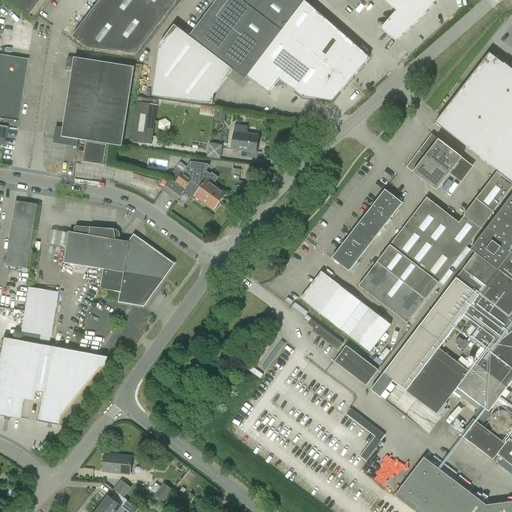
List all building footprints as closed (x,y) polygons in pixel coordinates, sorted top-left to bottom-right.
[(10,0),(29,14),(40,0),(10,0)] [(102,0),(75,36),(88,47),(136,53),(176,0),(102,0)] [(217,0),(205,16),(189,37),(174,25),(168,34),(160,44),(153,96),(212,104),(214,95),(233,70),(245,79),(246,78),(293,16),(304,2),(305,0),(217,0)] [(342,0),(354,10),(362,0),(342,0)] [(382,0),(396,11),(380,29),(395,42),(419,20),(428,10),(436,0),(382,0)] [(369,59),(304,2),(293,16),(246,78),(268,94),(278,80),(303,98),(332,102),(369,59)] [(511,182),(511,73),(504,67),(506,65),(504,64),(489,53),(435,123),(511,182)] [(0,54),(0,147),(4,148),(7,128),(17,130),(23,94),(28,59),(0,54)] [(65,71),(72,72),(61,137),(121,146),(134,67),(68,57),(65,71)] [(131,142),(151,145),(157,106),(136,102),(131,142)] [(259,135),(244,133),(244,127),(232,126),(230,127),(230,130),(231,131),(234,132),(232,150),(256,153),(259,135)] [(462,157),(432,134),(406,167),(437,191),(462,157)] [(83,162),(103,165),(106,145),(86,142),(83,162)] [(207,156),(222,158),(223,144),(209,142),(207,156)] [(191,181),(220,202),(226,193),(214,184),(218,177),(212,173),(210,174),(206,171),(209,166),(207,164),(190,162),(189,164),(180,177),(189,184),(191,181)] [(459,223),(427,198),(359,287),(407,324),(511,187),(511,184),(497,173),(459,223)] [(156,181),(139,176),(138,181),(131,179),(130,185),(153,191),(156,181)] [(191,181),(189,184),(180,177),(176,182),(170,181),(163,190),(177,200),(185,189),(194,196),(214,211),(220,202),(191,181)] [(385,190),(332,259),(349,272),(402,204),(385,190)] [(26,269),(36,206),(15,202),(5,266),(26,269)] [(81,227),(79,235),(69,233),(64,263),(104,270),(100,290),(120,293),(119,303),(143,307),(162,282),(166,277),(165,277),(174,264),(134,236),(129,243),(120,238),(115,237),(114,230),(81,227)] [(511,252),(498,271),(475,254),(383,374),(371,389),(381,397),(393,381),(437,414),(457,388),(489,412),(511,381),(511,252)] [(361,302),(321,272),(301,299),(340,330),(361,302)] [(50,336),(57,293),(28,288),(21,332),(50,336)] [(349,336),(370,352),(391,325),(370,309),(349,336)] [(311,320),(307,324),(314,330),(312,332),(337,351),(343,344),(311,320)] [(32,402),(34,392),(43,346),(3,339),(0,353),(0,416),(19,420),(23,400),(32,402)] [(43,346),(34,392),(38,393),(42,394),(37,421),(57,425),(59,416),(98,368),(104,369),(106,358),(50,347),(46,346),(43,346)] [(375,375),(343,351),(331,367),(363,391),(375,375)] [(229,384),(220,377),(216,383),(225,389),(229,384)] [(360,456),(366,460),(386,433),(350,408),(345,415),(374,435),(360,456)] [(507,412),(506,411),(505,411),(503,411),(502,411),(500,411),(499,411),(498,411),(496,412),(495,413),(494,414),(493,415),(492,416),(491,417),(491,418),(490,420),(490,421),(490,423),(490,424),(490,426),(491,427),(491,428),(492,430),(493,431),(494,432),(496,433),(497,433),(498,434),(500,434),(501,434),(503,434),(504,434),(505,434),(506,434),(507,433),(508,433),(509,432),(510,431),(511,430),(511,429),(511,428),(511,416),(511,415),(510,414),(509,413),(508,412),(507,412)] [(470,424),(458,440),(489,464),(495,457),(511,469),(511,444),(507,441),(501,448),(470,424)] [(131,457),(104,454),(102,472),(130,474),(131,457)] [(511,511),(511,504),(485,508),(423,460),(394,499),(410,511),(511,511)] [(121,479),(113,488),(123,497),(131,487),(121,479)] [(24,491),(27,482),(17,480),(15,489),(24,491)] [(164,483),(161,487),(156,484),(151,489),(156,493),(153,497),(162,504),(172,490),(164,483)] [(100,505),(108,511),(117,511),(121,507),(127,511),(143,511),(144,511),(139,508),(139,509),(124,498),(116,492),(111,498),(108,496),(100,505)]
